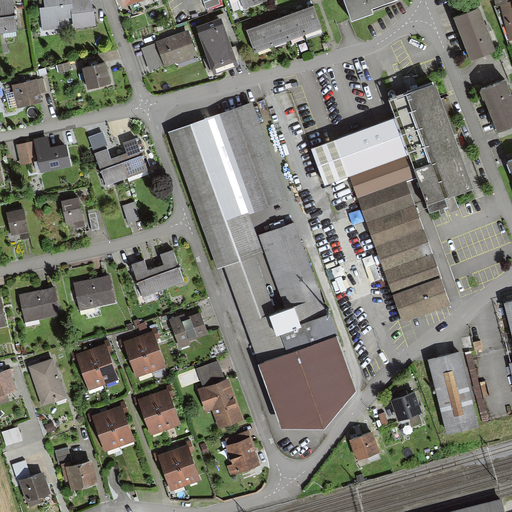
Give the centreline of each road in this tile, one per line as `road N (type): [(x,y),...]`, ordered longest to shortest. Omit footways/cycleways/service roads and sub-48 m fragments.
road 1 (unknown): [(248,78),(361,400)]
road 2 (residential): [(511,274),(401,361),(288,482)]
road 3 (residential): [(421,11),(385,38),(334,56),(144,106)]
road 4 (residential): [(187,220),(288,482)]
road 5 (residential): [(421,11),(436,30),(511,218)]
road 6 (residential): [(0,268),(187,220)]
road 7 (residential): [(288,482),(206,510),(122,511)]
road 8 (unknown): [(70,511),(12,356)]
road 9 (residential): [(144,106),(0,135)]
road 10 (unknown): [(315,61),(332,105),(376,88),(363,46)]
road 11 (residential): [(144,106),(187,220)]
